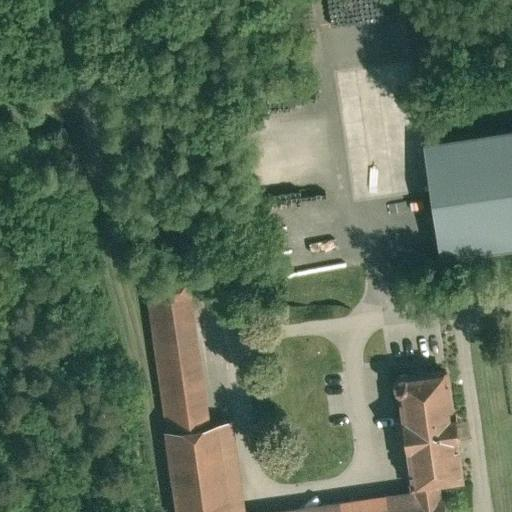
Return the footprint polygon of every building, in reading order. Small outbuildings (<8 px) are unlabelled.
[(511,133),(446,144),(419,148),(436,255),(437,265),(511,253),(511,133)] [(144,305),(186,299),(183,283),(142,289),(144,305)] [(142,305),(161,435),(207,428),(188,298),(186,299),(144,305),(142,305)] [(391,384),(407,495),(437,491),(462,487),(446,376),(391,384)] [(440,511),(437,491),(407,495),(290,511),(241,511),(229,425),(207,428),(161,435),(159,435),(170,511),(440,511)]
